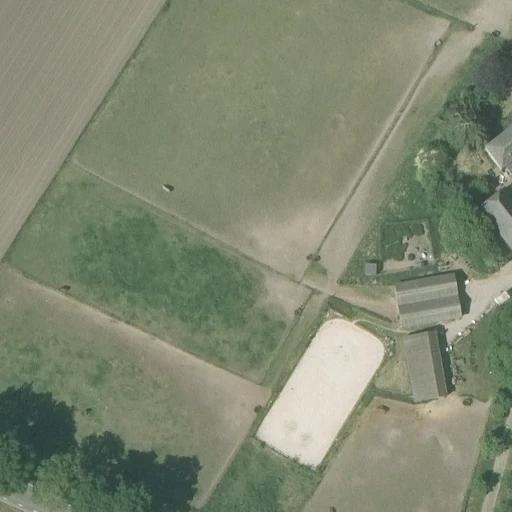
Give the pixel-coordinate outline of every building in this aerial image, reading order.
[(511,130),(484,151),(500,173),(504,170),(511,179),(511,130)] [(510,252),(511,250),(511,199),(504,189),(478,210),(510,252)] [(374,277),(375,266),(364,265),(363,276),(374,277)] [(400,332),(460,321),(452,276),(392,287),(400,332)] [(413,405),(446,400),(434,334),(401,339),(413,405)]
